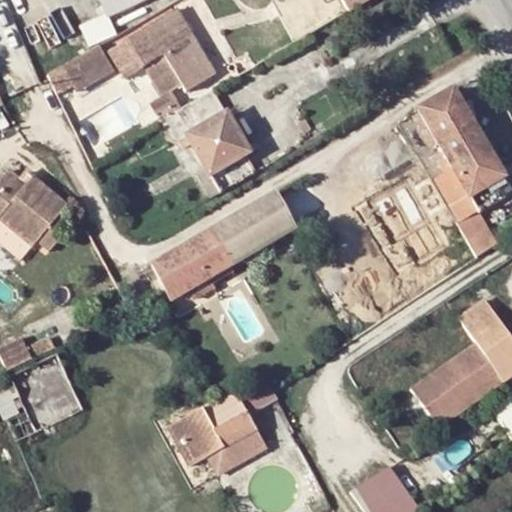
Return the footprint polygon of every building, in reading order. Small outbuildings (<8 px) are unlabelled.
[(151,0),(99,0),(109,20),(151,0)] [(340,0),(348,13),(369,0),(340,0)] [(209,67),(177,12),(110,50),(122,72),(127,69),(131,75),(164,56),(184,90),(186,92),(214,75),(209,67)] [(225,58),(233,71),(250,62),(242,48),(225,58)] [(0,105),(4,103),(1,96),(11,92),(5,80),(0,82),(0,105)] [(477,215),(511,196),(451,90),(417,110),(418,111),(411,115),(432,152),(439,149),(451,172),(436,180),(460,221),(476,213),(477,215)] [(243,157),(248,154),(212,92),(192,104),(164,120),(178,143),(186,138),(218,194),(253,175),(243,157)] [(302,122),(268,143),(276,157),(310,137),(302,122)] [(33,193),(30,201),(1,190),(0,191),(0,246),(12,251),(14,243),(47,255),(68,207),(33,193)] [(170,304),(294,231),(273,195),(150,267),(170,304)] [(476,261),(496,248),(477,215),(476,213),(460,221),(454,224),(476,261)] [(511,363),(489,330),(493,328),(476,303),(468,290),(441,308),(449,321),(466,343),(404,386),(429,425),(511,368),(511,363)] [(12,370),(30,362),(25,349),(18,336),(0,345),(12,370)] [(48,340),(25,349),(30,362),(54,351),(48,340)] [(265,450),(292,438),(295,436),(282,410),(275,397),(266,379),(237,393),(255,430),(265,450)] [(228,443),(255,430),(237,393),(210,407),(228,443)] [(171,426),(191,466),(209,458),(217,474),(265,450),(255,430),(228,443),(210,407),(171,426)] [(375,511),(426,511),(396,465),(360,488),(375,511)]
